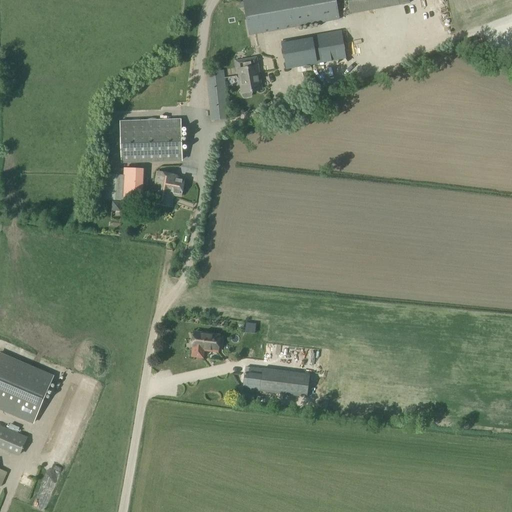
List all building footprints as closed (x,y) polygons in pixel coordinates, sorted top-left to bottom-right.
[(336,0),(245,0),(243,0),(249,36),(340,20),(336,0)] [(345,0),(348,14),(409,4),(408,0),(345,0)] [(342,31),(282,42),(287,70),(297,68),(299,74),(307,73),(306,67),(347,59),(342,31)] [(256,58),(234,62),(236,72),(238,72),(242,96),(244,98),(251,97),(252,92),(261,90),(257,67),(256,58)] [(224,71),(205,73),(211,122),(229,120),(224,71)] [(182,160),(180,120),(120,122),(122,162),(182,160)] [(97,154),(105,154),(105,141),(97,140),(97,154)] [(105,176),(104,202),(123,202),(123,199),(142,200),(143,171),(124,170),(123,177),(105,176)] [(152,200),(151,202),(171,206),(173,195),(179,196),(182,179),(177,178),(177,177),(157,173),(152,200)] [(247,322),(246,332),(255,333),(256,324),(247,322)] [(194,349),(193,357),(204,358),(205,351),(219,352),(221,336),(196,333),(194,349)] [(398,345),(397,366),(407,367),(407,360),(412,360),(412,346),(398,345)] [(54,378),(0,353),(0,408),(34,423),(54,378)] [(247,368),(244,389),(247,390),(260,391),(263,370),(247,368)] [(243,392),(242,402),(255,403),(256,394),(243,392)] [(0,445),(20,455),(28,438),(0,425),(0,445)] [(48,448),(39,471),(79,488),(89,466),(48,448)]
